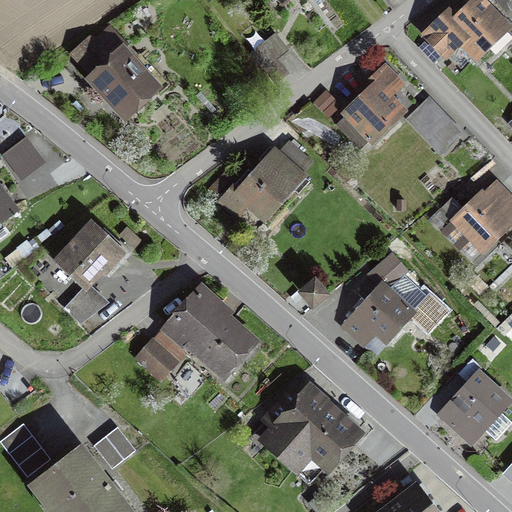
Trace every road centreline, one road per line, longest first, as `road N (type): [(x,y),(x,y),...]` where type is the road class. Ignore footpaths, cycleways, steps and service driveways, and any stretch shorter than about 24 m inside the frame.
road 1 (residential): [(206,256),(496,511)]
road 2 (residential): [(381,34),(147,206)]
road 3 (residential): [(206,256),(76,359),(44,364),(0,336)]
road 4 (residential): [(0,87),(147,206)]
road 5 (residential): [(381,34),(511,166)]
